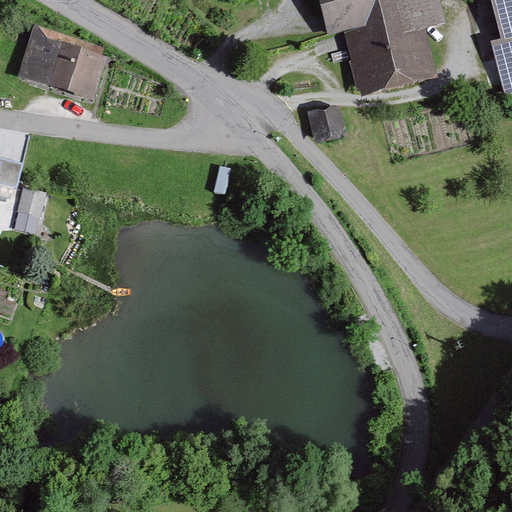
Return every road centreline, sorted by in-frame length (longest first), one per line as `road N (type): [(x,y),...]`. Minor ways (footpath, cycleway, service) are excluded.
road 1 (residential): [(227,110),(280,163),(365,280),(413,380),(420,463)]
road 2 (unclassified): [(227,110),(245,99),(288,110),(442,288),(477,314),(511,326)]
road 3 (residential): [(227,110),(198,135),(167,140),(0,116)]
road 4 (residential): [(63,0),(205,87),(227,110)]
road 5 (unclassified): [(511,355),(420,463)]
